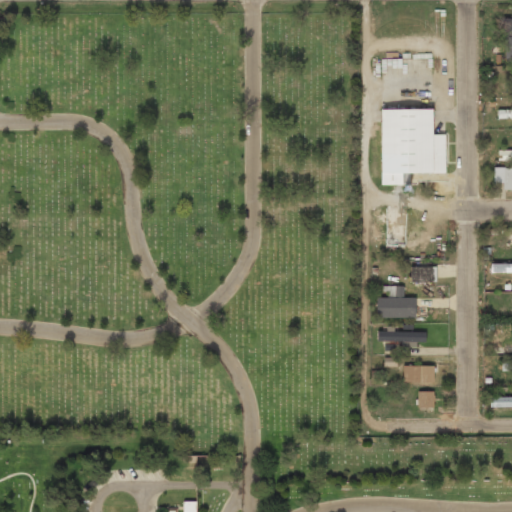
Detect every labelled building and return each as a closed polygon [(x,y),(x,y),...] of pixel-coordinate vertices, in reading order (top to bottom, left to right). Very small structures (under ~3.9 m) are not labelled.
[(381,185),(402,185),(401,173),(445,172),(444,134),(432,134),(431,109),(380,109),(381,185)] [(511,109),(498,109),(498,118),(511,117),(511,109)] [(511,167),(494,168),(494,183),(503,183),(503,190),(511,189),(511,167)] [(426,174),(403,173),(402,182),(425,183),(426,174)] [(490,272),(511,272),(511,263),(491,263),(490,272)] [(436,266),(410,266),(410,281),(435,281),(436,266)] [(403,286),(384,286),(384,297),(376,297),(376,317),(414,317),(414,297),(403,297),(403,286)] [(401,341),(401,346),(416,347),(416,342),(425,342),(425,332),(393,331),(394,326),(385,326),(385,331),(377,330),(377,341),(401,341)] [(508,340),(508,328),(493,328),(492,340),(508,340)] [(502,370),(511,370),(511,361),(502,362),(502,370)] [(402,382),(433,382),(433,366),(403,365),(402,382)] [(433,391),(417,391),(417,408),(434,407),(433,391)] [(511,406),(511,396),(489,397),(490,407),(511,406)] [(195,511),(196,502),(183,501),(183,511),(195,511)]
